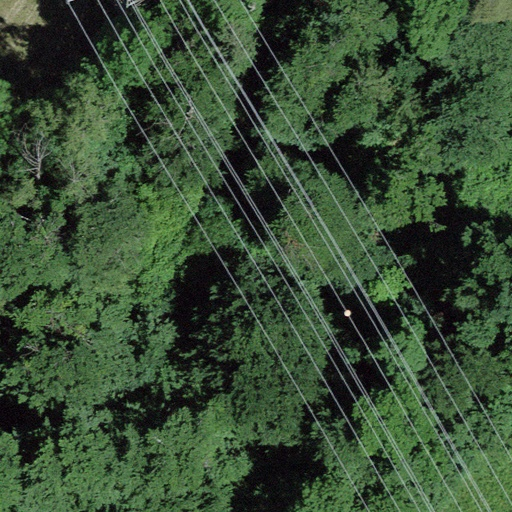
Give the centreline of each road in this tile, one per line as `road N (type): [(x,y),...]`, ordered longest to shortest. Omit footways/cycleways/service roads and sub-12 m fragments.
road 1 (track): [(0,165),(166,0)]
road 2 (track): [(402,511),(511,363)]
